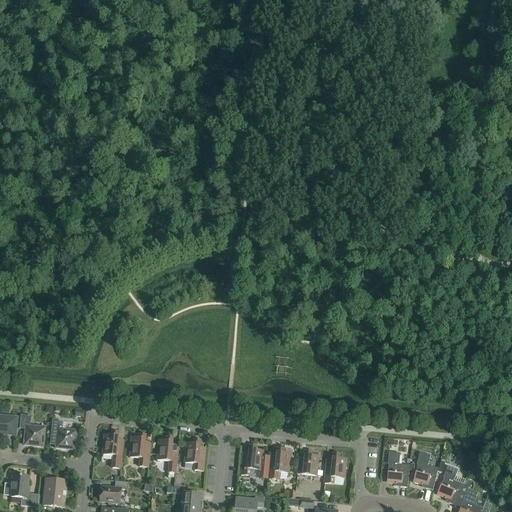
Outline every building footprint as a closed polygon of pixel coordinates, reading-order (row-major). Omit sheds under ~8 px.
[(0,435),(16,437),(18,417),(0,415),(0,435)] [(31,416),(20,415),(19,429),(25,430),(23,446),(43,448),(45,428),(30,426),(31,416)] [(52,420),(50,438),(56,438),(55,449),(75,451),(77,431),(65,430),(66,424),(58,423),(58,420),(52,420)] [(102,456),(113,457),(111,468),(120,469),(123,441),(117,440),(118,432),(112,432),(111,436),(104,436),(102,456)] [(140,459),(139,468),(148,468),(151,443),(145,443),(145,435),(139,434),(139,439),(131,438),(129,458),(140,459)] [(166,437),(166,442),(159,441),(157,461),(168,462),(167,472),(175,473),(178,446),(172,446),(173,438),(166,437)] [(194,471),(203,472),(206,449),(199,448),(200,440),(194,440),(194,445),(186,444),(184,464),(195,465),(194,471)] [(269,472),(270,457),(262,456),(263,452),(255,451),(256,446),(249,445),(249,453),(243,453),(240,476),(249,477),(250,471),(259,471),(259,479),(268,480),(269,472)] [(271,455),(270,457),(269,472),(268,480),(279,481),(279,473),(288,474),(290,454),(283,454),(284,449),(277,448),(277,456),(271,455)] [(317,471),(318,457),(311,456),(311,452),(305,451),(304,459),(298,458),(297,475),(316,477),(316,476),(317,471)] [(388,465),(386,485),(395,486),(397,485),(398,487),(400,487),(400,488),(407,489),(409,466),(399,465),(400,454),(389,453),(387,465),(388,465)] [(417,465),(412,484),(421,487),(423,486),(424,488),(426,488),(426,489),(432,491),(438,469),(428,467),(430,456),(419,453),(416,465),(417,465)] [(326,461),(324,484),(333,485),(334,479),(344,480),(346,460),(339,459),(339,454),(333,454),(332,461),(326,461)] [(444,478),(436,497),(444,500),(446,500),(447,502),(449,503),(448,504),(455,506),(458,500),(463,486),(464,486),(454,481),(458,471),(447,467),(443,478),(444,478)] [(20,507),(31,508),(37,509),(39,496),(29,495),(29,493),(27,493),(28,478),(13,476),(12,485),(6,484),(5,496),(11,496),(11,498),(21,499),(20,507)] [(45,479),(45,481),(43,506),(65,509),(67,482),(45,479)] [(128,484),(115,482),(115,489),(101,488),(100,502),(120,504),(121,490),(127,491),(128,484)] [(458,500),(462,502),(463,502),(458,511),(481,511),(483,509),(473,505),(477,495),(468,491),(469,488),(463,486),(458,500)] [(258,491),(258,494),(260,496),(263,497),(266,494),(266,491),(264,489),(261,488),(258,491)] [(199,509),(200,501),(202,501),(203,496),(186,494),(186,489),(179,489),(179,495),(183,496),(182,507),(199,509)] [(235,505),(234,511),(256,511),(257,508),(263,508),(264,501),(239,499),(238,505),(235,505)] [(313,509),(314,502),(300,501),(300,508),(313,509)]
